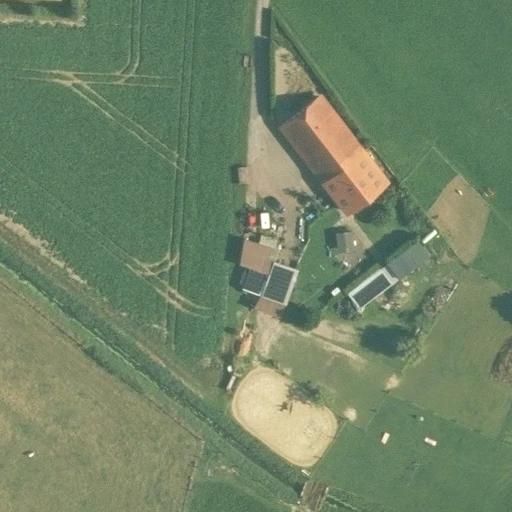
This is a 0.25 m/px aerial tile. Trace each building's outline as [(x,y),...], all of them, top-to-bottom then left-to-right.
[(341,126),(319,97),(280,126),(301,153),(341,126)] [(324,182),(361,152),(341,126),(301,153),(324,182)] [(361,152),(324,182),(347,212),(385,182),(361,152)] [(340,250),(354,249),(352,230),(338,231),(340,250)] [(346,292),(358,308),(431,253),(419,237),(346,292)] [(247,287),(287,301),(299,266),(277,258),(280,246),(262,241),(247,287)]
